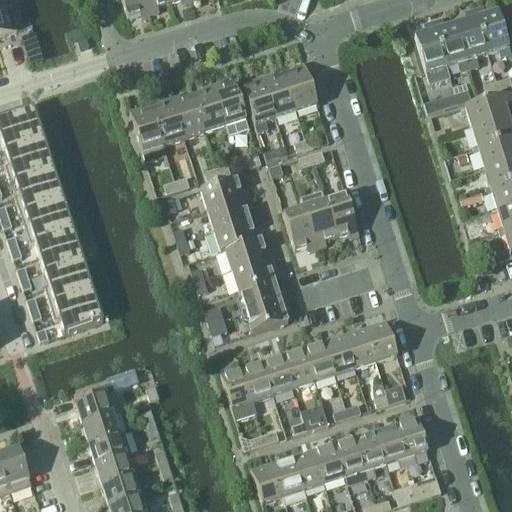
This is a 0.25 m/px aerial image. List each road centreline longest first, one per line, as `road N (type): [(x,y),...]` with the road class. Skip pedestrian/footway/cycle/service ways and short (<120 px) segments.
road 1 (unclassified): [(393,271),(321,38)]
road 2 (unclassified): [(114,62),(246,20),(289,23),(321,38)]
road 3 (residential): [(471,511),(416,339)]
road 4 (unclassified): [(321,38),(438,0)]
